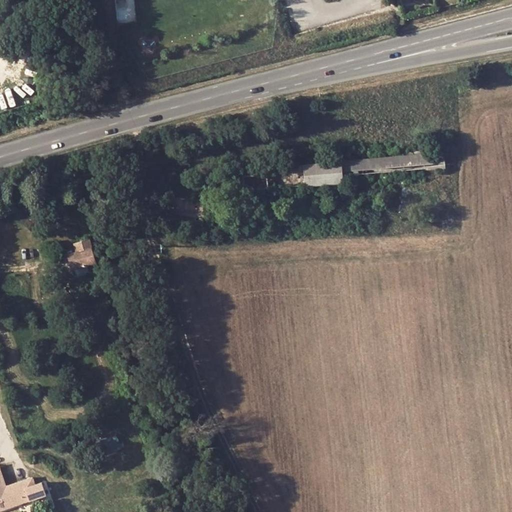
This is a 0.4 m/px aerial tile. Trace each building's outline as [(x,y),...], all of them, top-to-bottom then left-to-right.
[(365,159),(367,174),(443,167),(442,152),(365,159)] [(367,174),(365,159),(339,162),(341,176),(367,174)] [(341,176),(339,162),(268,168),(268,174),(270,188),(341,182),(341,176)] [(270,188),(268,174),(243,176),(245,190),(270,188)] [(165,210),(202,213),(204,184),(168,180),(167,187),(165,210)] [(202,213),(165,210),(164,220),(201,224),(202,213)] [(90,239),(92,246),(101,243),(99,236),(90,239)] [(70,253),(72,258),(95,251),(92,246),(90,239),(76,243),(77,250),(70,253)] [(98,261),(95,251),(72,258),(75,267),(98,261)] [(120,434),(110,434),(111,449),(121,449),(120,434)] [(106,452),(113,449),(107,437),(101,439),(106,452)] [(9,511),(15,510),(14,506),(46,495),(42,482),(9,494),(8,491),(0,494),(0,495),(5,511),(9,511)]
